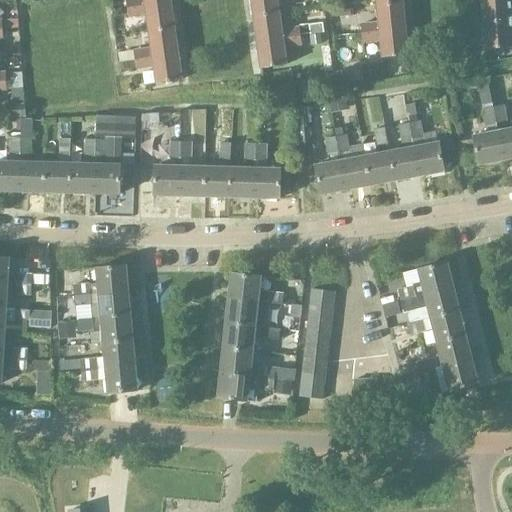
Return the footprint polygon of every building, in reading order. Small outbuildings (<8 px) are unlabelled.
[(125,0),(127,8),(170,2),(169,0),(125,0)] [(250,0),(253,17),(278,13),(276,0),(250,0)] [(480,0),(482,23),(511,21),(509,0),(480,0)] [(127,8),(127,10),(120,10),(121,17),(128,16),(128,17),(146,14),(148,32),(174,28),(170,2),(127,8)] [(378,23),(361,25),(362,33),(405,29),(402,3),(377,6),(378,23)] [(331,18),(351,16),(350,9),(331,11),(331,18)] [(253,17),(257,42),(300,36),(300,37),(323,34),(322,24),(309,25),(309,26),(299,28),(281,30),(278,13),(253,17)] [(511,21),(482,23),(484,50),(511,47),(511,21),(511,22),(511,21)] [(151,49),(133,51),(134,60),(177,54),(174,28),(148,32),(151,49)] [(407,56),(405,29),(362,33),(360,34),(361,44),(380,42),(382,58),(407,56)] [(301,44),(300,37),(300,36),(257,42),(260,69),(286,65),(283,47),(301,44)] [(181,80),(177,54),(134,60),(135,68),(153,66),(156,84),(181,80)] [(6,81),(0,81),(0,90),(6,90),(6,91),(11,91),(11,102),(24,101),(22,80),(10,81),(10,82),(6,82),(6,81)] [(24,105),(3,106),(4,120),(25,119),(24,105)] [(504,106),(493,108),(496,124),(507,122),(504,106)] [(496,124),(493,108),(482,110),(485,126),(496,124)] [(295,110),(298,145),(309,144),(308,125),(311,124),(310,109),(295,110)] [(139,112),(139,133),(157,133),(157,112),(139,112)] [(136,118),(96,117),(96,138),(135,140),(136,118)] [(21,120),(20,139),(20,155),(31,156),(32,120),(21,120)] [(437,142),(437,143),(423,146),(419,122),(409,124),(420,176),(444,172),(442,164),(455,161),(451,139),(437,142)] [(395,181),(420,176),(409,124),(398,126),(403,150),(389,152),(395,181)] [(373,130),(376,147),(387,145),(384,129),(373,130)] [(511,129),(497,132),(503,161),(511,158),(511,129)] [(477,165),(503,161),(497,132),(472,137),(477,165)] [(334,138),(338,154),(349,152),(346,136),(334,138)] [(320,195),(345,190),(339,161),(338,154),(334,138),(325,140),(329,163),(314,166),(320,195)] [(0,191),(19,192),(20,162),(20,155),(20,139),(10,139),(9,162),(0,161),(0,191)] [(59,164),(45,163),(44,193),(69,193),(70,164),(71,140),(59,139),(59,164)] [(69,193),(94,194),(95,140),(85,140),(84,164),(70,164),(69,193)] [(95,140),(94,194),(119,195),(120,165),(105,165),(106,140),(95,140)] [(154,166),(153,195),(179,196),(181,142),(170,142),(169,166),(154,166)] [(181,142),(179,196),(204,197),(205,167),(191,167),(192,143),(181,142)] [(231,144),(220,144),(219,161),(231,161),(231,144)] [(244,161),(255,161),(255,144),(244,144),(244,161)] [(255,169),(254,198),(279,199),(280,169),(266,169),(266,145),(255,144),(255,161),(255,169)] [(370,186),(395,181),(389,152),(378,154),(364,157),(370,186)] [(345,190),(370,186),(364,157),(350,159),(339,161),(345,190)] [(19,192),(44,193),(45,163),(20,162),(19,192)] [(219,168),(205,167),(204,197),(229,197),(230,168),(219,168)] [(229,197),(254,198),(255,169),(230,168),(229,197)] [(0,257),(0,283),(7,283),(9,258),(0,257)] [(417,270),(421,283),(412,285),(412,287),(397,290),(400,300),(452,287),(446,262),(417,270)] [(96,268),(97,283),(73,285),(74,296),(128,291),(125,265),(96,268)] [(231,273),(228,299),(257,302),(260,276),(231,273)] [(16,274),(16,284),(31,285),(32,274),(30,274),(16,274)] [(31,285),(16,284),(15,296),(31,297),(31,285)] [(409,324),(430,318),(458,311),(452,287),(400,300),(403,312),(406,311),(409,324)] [(311,289),(310,301),(333,304),(334,292),(311,289)] [(99,305),(101,319),(130,316),(128,291),(74,296),(75,307),(99,305)] [(267,292),(266,303),(282,305),(284,294),(267,292)] [(228,299),(225,323),(255,327),(257,302),(228,299)] [(310,301),(309,313),(332,316),(333,304),(310,301)] [(0,307),(0,332),(4,333),(5,320),(17,321),(25,321),(29,321),(30,311),(30,310),(6,309),(6,308),(0,307)] [(29,321),(29,328),(50,330),(51,313),(30,311),(29,321)] [(430,318),(409,324),(406,325),(409,337),(433,330),(436,343),(464,335),(458,311),(430,318)] [(309,313),(307,325),(330,328),(332,316),(309,313)] [(102,332),(103,343),(132,341),(130,316),(101,319),(76,321),(77,333),(94,331),(94,332),(102,332)] [(74,323),(58,324),(59,332),(75,330),(74,323)] [(225,323),(223,348),(249,351),(252,351),(253,338),(257,339),(261,339),(262,336),(263,328),(255,327),(225,323)] [(307,325),(306,337),(329,340),(330,328),(307,325)] [(280,330),(263,328),(262,336),(261,339),(279,341),(280,330)] [(436,343),(439,356),(416,363),(419,373),(471,359),(464,335),(436,343)] [(306,337),(304,349),(328,352),(329,340),(306,337)] [(103,343),(104,358),(80,360),(81,370),(134,365),(132,341),(103,343)] [(11,348),(11,358),(27,359),(28,349),(11,348)] [(223,348),(220,373),(274,379),(275,368),(259,366),(258,367),(250,366),(252,351),(249,351),(223,348)] [(304,349),(303,361),(326,364),(328,352),(304,349)] [(3,358),(0,357),(0,383),(1,383),(2,369),(27,372),(27,359),(11,358),(11,359),(3,358)] [(477,384),(471,359),(419,373),(422,384),(445,379),(448,392),(477,384)] [(303,361),(302,373),(325,375),(326,364),(303,361)] [(137,391),(134,365),(81,370),(82,382),(106,380),(107,394),(137,391)] [(256,403),(257,389),(273,391),(274,379),(220,373),(217,399),(256,403)] [(299,397),(322,399),(325,375),(302,373),(299,397)] [(377,379),(353,380),(354,404),(363,404),(363,406),(366,406),(366,404),(378,403),(377,379)]
